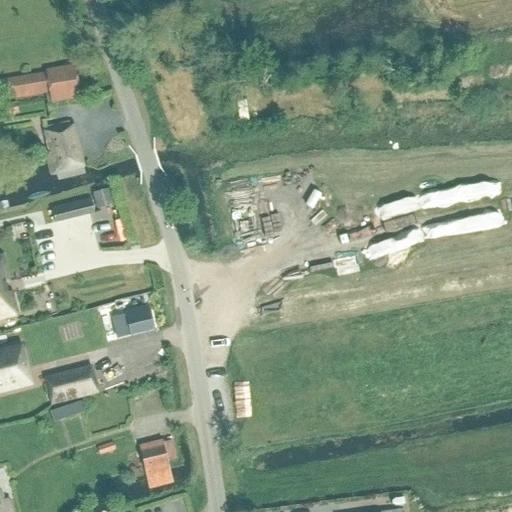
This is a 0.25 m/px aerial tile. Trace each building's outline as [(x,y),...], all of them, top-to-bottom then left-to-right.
[(79,100),(73,66),(43,71),(44,74),(0,81),(0,101),(47,94),(49,106),(79,100)] [(49,177),(85,168),(74,124),(41,132),(47,159),(45,159),(49,177)] [(111,190),(92,194),(96,210),(114,206),(111,190)] [(89,200),(50,209),(54,223),(93,214),(89,200)] [(0,318),(17,315),(2,257),(0,257),(0,318)] [(144,304),(112,313),(119,334),(151,326),(144,304)] [(0,354),(0,391),(28,385),(19,349),(0,354)] [(51,404),(96,393),(90,368),(45,379),(51,404)] [(140,395),(124,400),(129,416),(145,410),(140,395)] [(45,411),(48,429),(76,424),(73,407),(45,411)] [(138,447),(146,483),(170,477),(162,442),(138,447)] [(96,448),(98,455),(115,450),(112,443),(96,448)] [(0,501),(0,511),(9,511),(7,501),(0,502),(0,501)]
